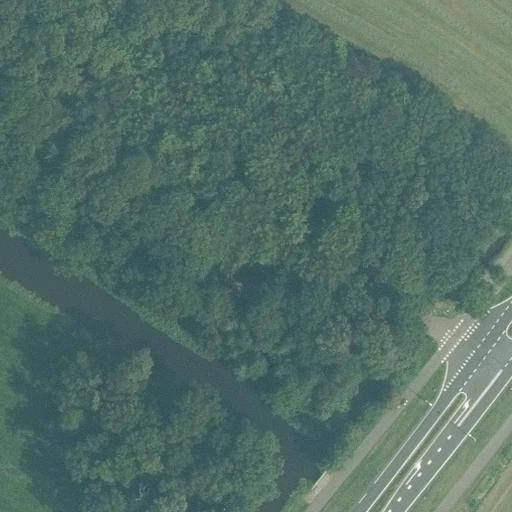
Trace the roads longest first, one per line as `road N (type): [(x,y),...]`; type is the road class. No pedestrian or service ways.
road 1 (secondary): [(511,312),(359,511)]
road 2 (secondary): [(397,511),(511,367)]
